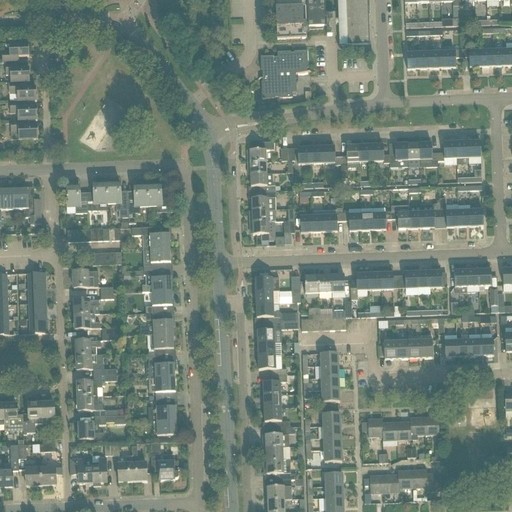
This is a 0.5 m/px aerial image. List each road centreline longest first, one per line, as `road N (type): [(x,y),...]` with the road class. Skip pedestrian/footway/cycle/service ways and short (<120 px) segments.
road 1 (residential): [(198,503),(189,179),(183,167),(47,171)]
road 2 (residential): [(68,509),(47,171)]
road 3 (residential): [(218,263),(501,253)]
road 4 (tertiary): [(231,511),(218,263)]
road 5 (residential): [(303,339),(371,338),(379,377),(511,373)]
road 6 (residential): [(495,131),(290,139),(279,121)]
road 7 (residential): [(188,105),(247,59),(249,0)]
road 8 (residential): [(68,509),(198,503)]
road 9 (tertiary): [(218,263),(206,135)]
road 10 (residential): [(47,171),(46,44)]
road 11 (tertiary): [(123,24),(0,22)]
